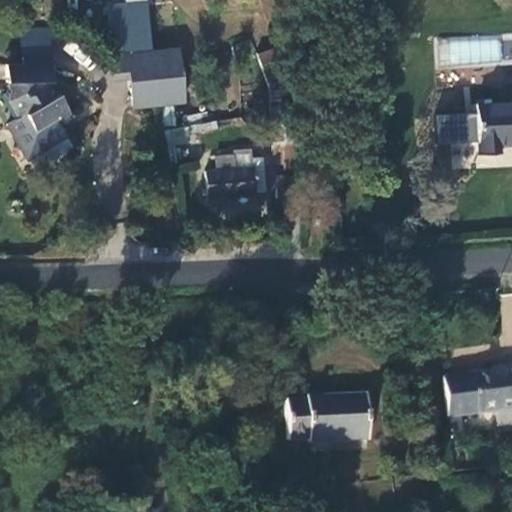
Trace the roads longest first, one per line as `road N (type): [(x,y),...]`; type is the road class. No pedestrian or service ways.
road 1 (unclassified): [(0,279),(511,261)]
road 2 (unknown): [(148,109),(138,209),(189,511)]
